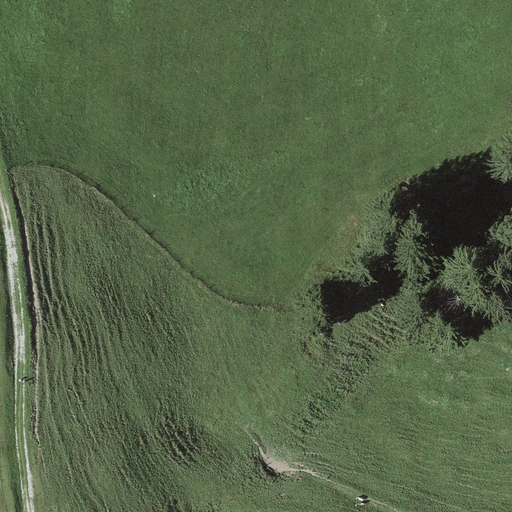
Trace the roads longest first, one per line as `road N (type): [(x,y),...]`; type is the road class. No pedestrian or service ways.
road 1 (track): [(0,152),(31,340),(31,511)]
road 2 (track): [(384,511),(306,474),(271,471)]
